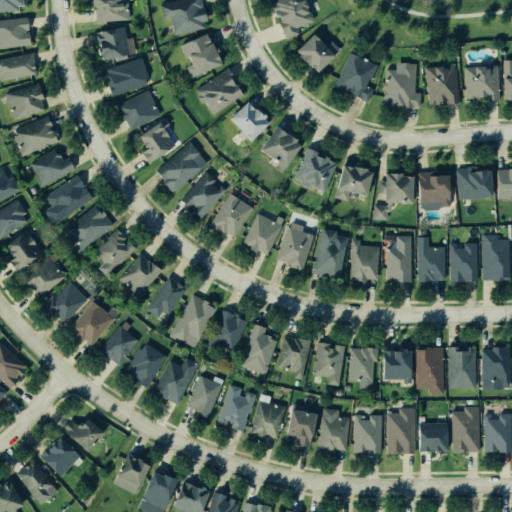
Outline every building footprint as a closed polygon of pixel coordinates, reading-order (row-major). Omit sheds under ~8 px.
[(14,0),(14,9),(0,9),(0,0),(14,0)] [(89,0),(124,0),(126,18),(91,21),(89,0)] [(155,0),(199,0),(205,28),(172,34),(169,16),(159,18),(155,0)] [(269,0),(301,0),(309,20),(293,27),(295,34),(284,38),(269,0)] [(0,15),(19,12),(25,42),(0,46),(0,15)] [(91,30),(123,23),(128,51),(97,58),(91,30)] [(288,46),(312,27),(323,41),(329,37),(340,51),(311,74),(288,46)] [(177,43),(203,32),(216,61),(190,72),(177,43)] [(0,53),(24,47),(31,74),(0,82),(0,53)] [(347,50),(372,64),(360,84),(368,89),(360,103),(327,84),(347,50)] [(99,67),(136,54),(145,82),(108,95),(99,67)] [(381,67),(392,69),(394,59),(416,63),(411,92),(418,93),(416,109),(403,107),(379,103),(381,92),(376,91),(381,67)] [(499,59),(511,59),(511,99),(500,100),(499,59)] [(421,63),(454,63),(454,103),(427,103),(427,79),(421,79),(421,63)] [(464,66),(495,68),(493,100),(463,98),(464,66)] [(191,87),(222,69),(240,97),(209,116),(191,87)] [(0,91),(34,81),(42,109),(9,119),(0,91)] [(111,105),(143,87),(156,111),(124,128),(111,105)] [(240,100),(223,117),(237,132),(231,139),(237,145),(261,121),(240,100)] [(8,129),(43,115),(54,142),(18,156),(8,129)] [(154,121),(169,145),(145,160),(130,137),(154,121)] [(270,126),(294,144),(278,165),(254,147),(270,126)] [(186,139),(204,161),(170,189),(152,167),(186,139)] [(24,163),(53,147),(58,157),(65,153),(73,167),(37,186),(24,163)] [(301,147),(331,161),(317,191),(287,177),(301,147)] [(335,162),(366,171),(359,194),(348,191),(345,199),(332,195),(335,186),(329,184),(335,162)] [(453,170),(483,168),(485,195),(455,197),(453,170)] [(493,169),(511,168),(511,198),(494,200),(493,169)] [(412,172),(442,169),(445,205),(415,208),(412,172)] [(0,170),(4,179),(10,176),(17,190),(0,199),(0,170)] [(200,170),(223,190),(197,218),(175,198),(200,170)] [(378,174),(405,174),(404,200),(378,200),(378,174)] [(41,196),(75,175),(89,199),(55,220),(41,196)] [(228,194),(249,209),(229,237),(208,222),(228,194)] [(0,205),(14,197),(23,211),(18,214),(23,222),(0,236),(0,205)] [(57,228),(91,203),(108,228),(75,252),(57,228)] [(371,206),(380,208),(383,218),(370,218),(371,206)] [(253,213),(277,227),(262,254),(237,241),(253,213)] [(288,219),(272,260),(299,270),(313,235),(296,229),(299,223),(288,219)] [(319,224),(333,227),(332,232),(343,235),(333,277),(308,272),(319,224)] [(0,244),(0,242),(21,230),(35,253),(13,266),(0,244)] [(112,231),(131,250),(108,275),(88,257),(112,231)] [(477,234),(501,233),(503,279),(479,279),(477,234)] [(383,245),(394,245),(394,234),(405,234),(405,280),(383,280),(383,245)] [(414,234),(423,234),(423,243),(437,243),(438,279),(415,280),(414,234)] [(348,236),(357,237),(357,242),(374,244),(371,281),(344,278),(348,236)] [(446,241),(470,241),(470,279),(447,280),(446,241)] [(137,254),(157,272),(135,297),(114,279),(137,254)] [(44,257),(61,277),(36,298),(19,278),(44,257)] [(162,276),(183,289),(163,321),(142,308),(162,276)] [(65,284),(81,300),(60,322),(44,306),(65,284)] [(187,294),(214,308),(195,343),(168,328),(187,294)] [(88,305),(110,320),(93,345),(70,331),(88,305)] [(218,312),(243,322),(233,349),(208,339),(218,312)] [(248,322),(265,327),(263,335),(273,338),(262,374),(235,365),(248,322)] [(117,325),(136,342),(114,367),(95,351),(117,325)] [(280,335),(306,341),(298,378),(272,372),(280,335)] [(478,347),(488,347),(488,340),(505,340),(503,386),(477,385),(478,347)] [(141,341),(163,355),(144,384),(123,370),(141,341)] [(312,343),(343,345),(340,383),(309,381),(312,343)] [(377,347),(402,345),(405,385),(398,386),(398,379),(379,380),(377,347)] [(446,345),(473,346),(471,387),(444,386),(446,345)] [(348,347),(375,349),(374,360),(372,360),(371,382),(346,380),(348,347)] [(0,383),(0,348),(20,368),(2,386),(0,383)] [(411,348),(438,348),(439,394),(424,394),(424,386),(412,386),(411,348)] [(167,359),(175,364),(180,356),(195,366),(170,405),(147,390),(167,359)] [(198,373),(220,382),(204,419),(182,409),(198,373)] [(225,384),(237,389),(235,395),(242,398),(244,392),(252,395),(239,433),(211,424),(225,384)] [(258,399),(283,407),(272,443),(246,434),(258,399)] [(384,408),(395,408),(395,402),(410,403),(408,455),(382,454),(384,408)] [(286,408),(312,415),(304,446),(293,443),(295,436),(280,432),(286,408)] [(321,408),(335,410),(334,416),(345,417),(339,454),(314,450),(321,408)] [(447,408),(475,408),(475,455),(455,455),(455,446),(447,447),(447,408)] [(480,410),(506,409),(507,451),(481,452),(480,410)] [(350,410),(376,410),(375,453),(350,452),(350,410)] [(58,430),(76,411),(99,433),(82,452),(58,430)] [(416,418),(441,418),(441,451),(416,451),(416,418)] [(36,454),(54,437),(74,457),(56,474),(36,454)] [(118,452),(141,465),(129,487),(106,475),(118,452)] [(11,473),(29,459),(53,492),(35,505),(11,473)] [(146,472),(172,482),(161,511),(151,511),(133,505),(146,472)] [(0,511),(0,478),(1,478),(16,503),(1,511),(0,511)] [(179,483),(201,491),(193,511),(183,511),(170,507),(179,483)] [(203,511),(210,491),(235,499),(231,511),(203,511)] [(238,511),(241,500),(268,507),(266,511),(238,511)]
